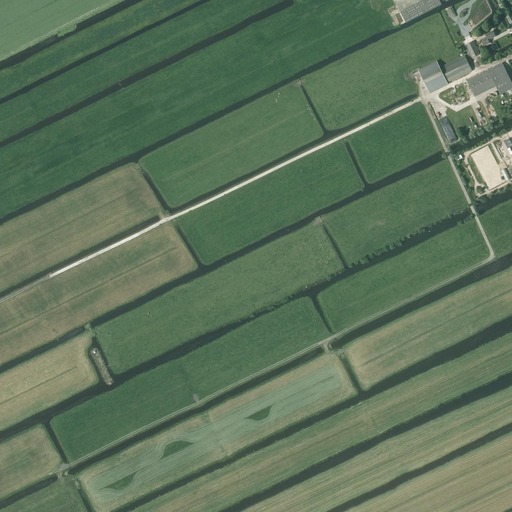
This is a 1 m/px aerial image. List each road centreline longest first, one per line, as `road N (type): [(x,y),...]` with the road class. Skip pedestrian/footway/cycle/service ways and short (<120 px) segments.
road 1 (track): [(511,248),(53,472)]
road 2 (track): [(425,97),(0,302)]
road 3 (track): [(511,362),(201,511)]
road 4 (track): [(423,98),(493,257)]
road 5 (track): [(113,0),(0,57)]
